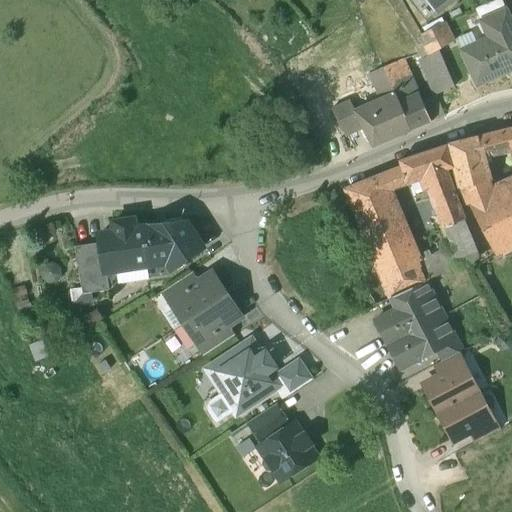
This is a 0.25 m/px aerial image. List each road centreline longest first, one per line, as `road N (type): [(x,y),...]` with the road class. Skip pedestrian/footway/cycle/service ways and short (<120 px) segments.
road 1 (residential): [(419,511),(394,421),(375,390),(292,327),(256,285),(244,196)]
road 2 (residential): [(511,111),(481,116),(366,165),(244,196)]
road 3 (residential): [(244,196),(130,194),(0,221)]
